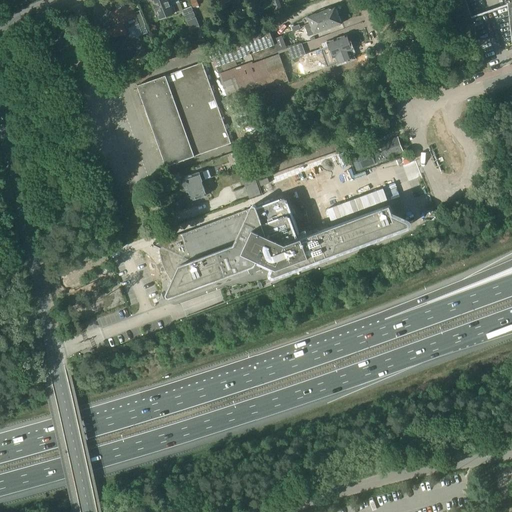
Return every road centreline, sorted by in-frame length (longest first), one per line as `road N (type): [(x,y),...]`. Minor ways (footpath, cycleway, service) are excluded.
road 1 (motorway): [(0,485),(173,435),(511,318)]
road 2 (motorway): [(386,329),(0,452)]
road 3 (tertiary): [(88,511),(0,119)]
road 4 (unclassified): [(511,455),(454,461),(272,511)]
road 5 (motorway): [(511,263),(386,329)]
road 6 (motorway): [(511,284),(386,329)]
